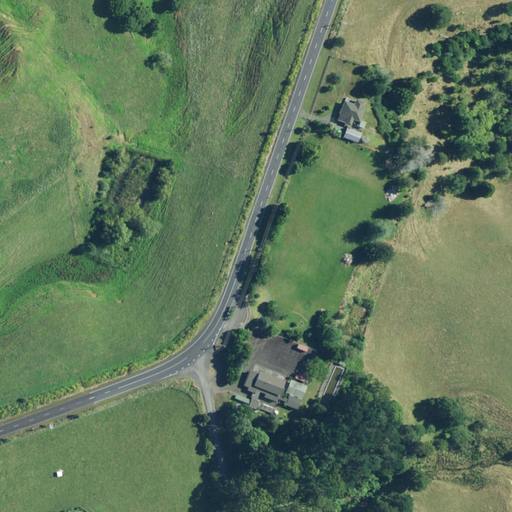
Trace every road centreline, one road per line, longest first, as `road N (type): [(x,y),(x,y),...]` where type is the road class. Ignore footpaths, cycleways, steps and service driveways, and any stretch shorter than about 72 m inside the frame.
road 1 (tertiary): [(191,353),(231,291),(331,0)]
road 2 (tertiary): [(0,431),(141,380),(191,353)]
road 3 (unclassified): [(191,353),(237,511)]
